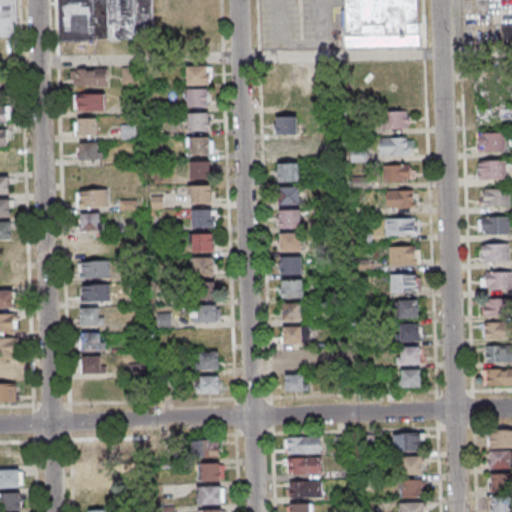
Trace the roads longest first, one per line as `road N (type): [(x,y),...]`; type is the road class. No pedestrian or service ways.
road 1 (residential): [(60,511),(40,0)]
road 2 (residential): [(260,511),(242,0)]
road 3 (residential): [(462,511),(445,0)]
road 4 (residential): [(511,409),(0,424)]
